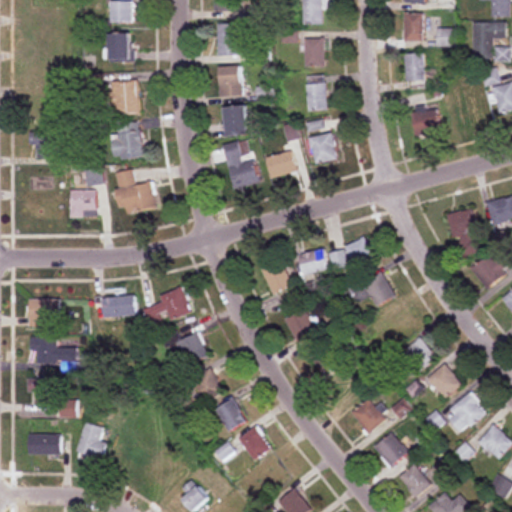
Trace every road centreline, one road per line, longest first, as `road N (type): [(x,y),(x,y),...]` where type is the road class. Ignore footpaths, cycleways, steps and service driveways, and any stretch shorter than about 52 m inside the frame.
road 1 (residential): [(377,511),(325,442),(219,240),(190,156),(182,0)]
road 2 (residential): [(511,159),(162,257),(0,261)]
road 3 (residential): [(511,377),(406,220),(369,82),(366,0)]
